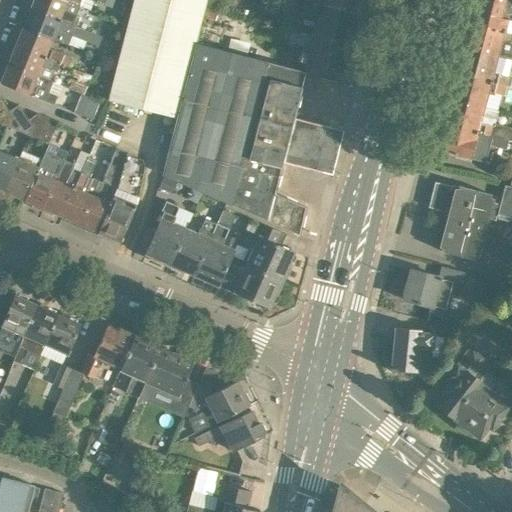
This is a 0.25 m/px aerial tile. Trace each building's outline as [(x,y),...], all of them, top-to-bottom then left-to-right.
[(61,0),(34,0),(30,10),(74,27),(78,19),(75,17),(79,7),(61,0)] [(133,0),(107,101),(176,119),(195,44),(202,18),(205,6),(206,0),(133,0)] [(206,0),(205,6),(218,10),(220,0),(206,0)] [(348,44),(356,13),(307,0),(303,0),(301,13),(318,18),(313,35),(348,44)] [(307,0),(356,13),(359,0),(307,0)] [(511,0),(481,0),(475,24),(511,34),(511,0)] [(218,10),(205,6),(202,18),(215,21),(218,10)] [(30,10),(23,27),(51,39),(68,45),(71,37),(97,47),(101,38),(74,27),(30,10)] [(112,21),(109,31),(118,34),(121,24),(112,21)] [(511,34),(475,24),(468,50),(511,62),(511,34)] [(23,27),(16,45),(61,63),(69,67),(72,58),(47,48),(51,39),(23,27)] [(348,44),(313,35),(310,48),(293,45),(290,59),(340,72),(348,44)] [(229,39),(226,52),(245,57),(249,44),(229,39)] [(227,203),(299,235),(305,208),(275,194),(281,168),(282,165),(293,122),(306,72),(195,44),(176,119),(162,175),(227,203)] [(57,73),(61,63),(16,45),(8,64),(50,81),(54,71),(57,73)] [(505,88),(508,78),(511,62),(468,50),(461,76),(505,88)] [(54,105),(58,94),(47,90),(50,81),(8,64),(0,83),(54,105)] [(109,71),(96,65),(92,76),(105,81),(109,71)] [(461,76),(454,102),(485,110),(485,109),(490,92),(496,93),(495,95),(502,97),(505,88),(461,76)] [(13,118),(8,112),(0,99),(0,124),(8,128),(13,118)] [(499,112),(485,109),(485,110),(454,102),(448,126),(502,141),(508,142),(511,143),(511,131),(496,127),(499,112)] [(32,126),(27,121),(17,106),(8,112),(13,118),(8,128),(28,137),(32,126)] [(37,114),(27,121),(32,126),(28,137),(47,145),(57,123),(37,114)] [(343,136),(293,122),(282,165),(332,178),(343,136)] [(505,151),(508,142),(502,141),(448,126),(442,151),(456,155),(455,158),(470,162),(476,140),(482,141),(481,144),(500,149),(505,151)] [(98,182),(79,225),(98,233),(115,194),(118,189),(125,154),(115,149),(102,183),(98,182)] [(0,151),(0,190),(3,192),(18,159),(0,151)] [(38,167),(23,200),(42,209),(63,161),(45,153),(43,157),(38,167)] [(115,194),(98,233),(121,242),(136,206),(140,186),(143,165),(141,161),(125,154),(118,189),(115,194)] [(61,217),(79,225),(98,182),(90,178),(96,162),(88,158),(81,173),(80,173),(61,217)] [(18,159),(3,192),(23,200),(38,167),(18,159)] [(61,217),(80,173),(72,169),(74,165),(63,161),(42,209),(61,217)] [(163,176),(159,184),(157,188),(158,188),(171,194),(176,182),(163,176)] [(511,187),(509,186),(508,187),(504,186),(500,203),(496,202),(494,202),(495,200),(490,198),(491,196),(459,187),(458,189),(435,183),(428,208),(445,213),(443,219),(450,221),(442,253),(474,261),(475,259),(479,259),(489,220),(494,222),(496,213),(511,217),(511,187)] [(170,268),(187,229),(174,223),(180,206),(166,200),(154,227),(158,228),(145,254),(158,259),(156,262),(170,268)] [(220,285),(226,272),(235,250),(223,245),(225,241),(235,217),(223,211),(220,217),(218,223),(195,274),(206,279),(204,282),(215,287),(217,283),(220,285)] [(195,274),(218,223),(220,217),(210,213),(208,218),(206,218),(197,233),(187,229),(170,268),(181,272),(182,269),(195,274)] [(265,225),(264,226),(255,247),(258,249),(251,264),(285,279),(290,267),(286,266),(293,251),(273,242),(278,231),(265,225)] [(285,279),(251,264),(244,280),(226,272),(220,285),(268,308),(275,292),(278,293),(285,279)] [(461,284),(464,274),(442,268),(439,279),(410,270),(402,300),(429,307),(427,314),(442,318),(452,282),(461,284)] [(499,283),(486,280),(483,293),(496,296),(499,283)] [(0,350),(10,355),(14,357),(36,306),(15,296),(1,327),(2,327),(0,332),(0,350)] [(33,370),(39,356),(44,346),(45,346),(59,316),(36,306),(14,357),(12,362),(33,370)] [(45,346),(44,346),(39,356),(61,365),(62,366),(80,325),(59,316),(45,346)] [(121,367),(135,337),(107,324),(94,355),(90,353),(81,372),(97,378),(105,360),(121,367)] [(426,382),(436,369),(457,343),(434,342),(435,333),(421,332),(421,331),(394,328),(393,341),(397,341),(395,369),(388,368),(387,372),(417,375),(426,382)] [(135,337),(121,367),(121,369),(134,375),(126,392),(137,397),(159,348),(135,337)] [(477,386),(480,381),(495,363),(474,346),(447,380),(451,383),(435,403),(451,417),(476,385),(477,386)] [(194,363),(159,348),(137,397),(147,401),(154,385),(178,395),(175,401),(188,407),(195,391),(198,384),(186,379),(194,363)] [(62,366),(61,365),(52,385),(63,391),(72,372),(72,370),(62,366)] [(64,419),(83,376),(72,372),(63,391),(53,414),(64,419)] [(194,434),(218,422),(249,407),(236,381),(206,396),(195,391),(188,407),(193,410),(192,412),(199,415),(188,420),(194,434)] [(510,406),(480,381),(477,386),(476,385),(451,417),(479,439),(489,427),(491,430),(510,406)] [(231,453),(263,437),(250,410),(194,438),(199,447),(210,442),(212,446),(225,439),(231,453)] [(107,467),(111,457),(99,452),(95,462),(107,467)] [(58,511),(62,501),(64,494),(44,489),(37,511),(22,511),(30,485),(1,478),(0,482),(0,511),(58,511)] [(133,503),(153,507),(157,486),(138,482),(133,503)] [(259,511),(260,511),(248,509),(251,493),(223,485),(218,503),(223,504),(221,511),(210,511),(211,509),(188,503),(185,511),(259,511)] [(371,511),(365,506),(363,505),(361,503),(358,502),(357,501),(355,501),(352,501),(350,501),(348,501),(345,502),(343,503),(341,504),(339,506),(337,508),(336,510),(335,511),(334,511),(371,511)]
